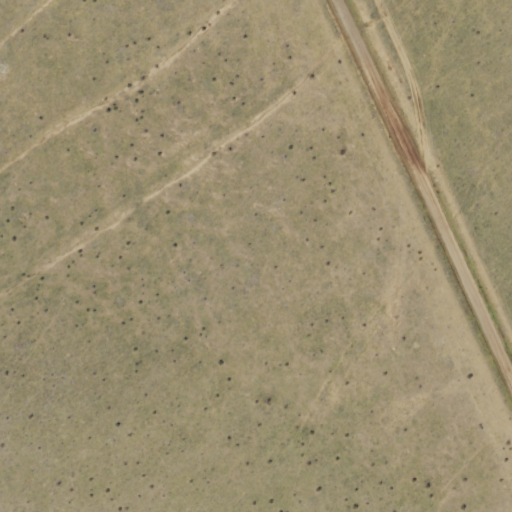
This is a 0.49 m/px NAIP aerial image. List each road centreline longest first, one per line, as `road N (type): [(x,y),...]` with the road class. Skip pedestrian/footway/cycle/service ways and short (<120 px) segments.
road 1 (residential): [(511,367),(342,0)]
road 2 (track): [(403,0),(511,210)]
